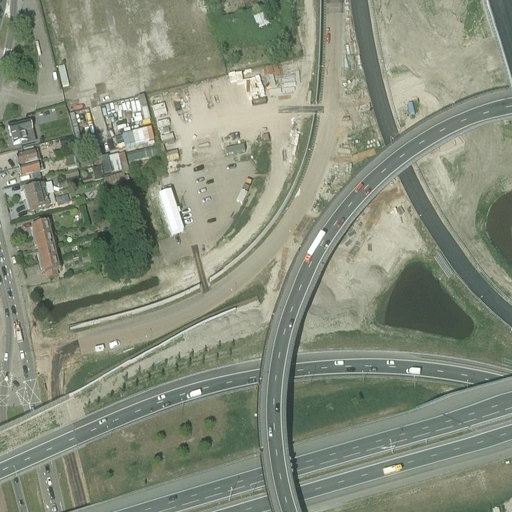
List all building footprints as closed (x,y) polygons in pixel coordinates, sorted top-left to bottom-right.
[(174,0),(190,58),(217,51),(203,0),(174,0)] [(144,65),(157,65),(157,55),(144,55),(144,65)] [(58,68),(62,87),(68,86),(64,67),(58,68)] [(34,144),(29,123),(8,129),(10,137),(11,137),(13,146),(22,144),(23,147),(34,144)] [(170,124),(158,127),(162,141),(174,138),(170,124)] [(98,155),(93,139),(82,143),(87,159),(98,155)] [(36,164),(34,153),(32,147),(23,150),(25,155),(15,158),(18,168),(36,164)] [(161,158),(158,147),(126,155),(128,163),(135,162),(149,158),(154,157),(155,160),(161,158)] [(178,160),(181,172),(222,162),(219,150),(178,160)] [(101,167),(104,178),(122,174),(117,155),(106,158),(108,165),(101,167)] [(36,164),(18,168),(21,179),(32,176),(39,175),(36,164)] [(100,168),(94,169),(95,174),(94,175),(95,181),(102,179),(100,168)] [(64,175),(65,181),(79,177),(77,171),(64,175)] [(107,189),(130,183),(129,177),(125,177),(124,174),(108,178),(105,182),(107,189)] [(44,185),(23,190),(26,201),(44,197),(43,191),(46,190),(44,185)] [(159,195),(171,235),(184,231),(171,191),(159,195)] [(44,197),(26,201),(29,213),(50,207),(49,202),(46,203),(44,197)] [(70,201),(72,207),(85,204),(84,198),(70,201)] [(31,232),(33,240),(50,236),(48,230),(51,229),(49,223),(45,224),(43,219),(32,222),(34,227),(31,227),(33,232),(31,232)] [(50,236),(33,240),(35,247),(36,247),(37,251),(55,247),(54,241),(51,242),(50,236)] [(166,244),(169,243),(168,237),(155,240),(157,252),(167,250),(166,244)] [(55,247),(37,251),(38,255),(37,256),(38,263),(56,259),(54,253),(57,252),(55,247)] [(56,259),(38,263),(40,271),(42,270),(43,275),(45,274),(47,280),(57,277),(56,272),(61,271),(60,264),(57,265),(56,259)]
